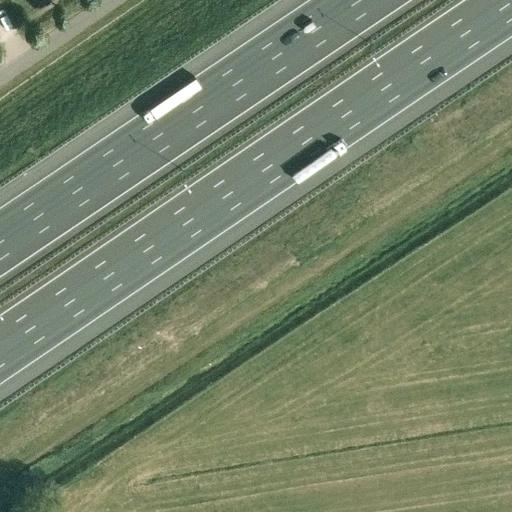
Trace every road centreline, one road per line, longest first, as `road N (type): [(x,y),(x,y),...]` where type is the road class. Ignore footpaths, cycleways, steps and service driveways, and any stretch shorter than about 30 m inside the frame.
road 1 (motorway): [(0,348),(511,2)]
road 2 (motorway): [(362,0),(0,243)]
road 3 (unclassified): [(0,75),(112,0)]
